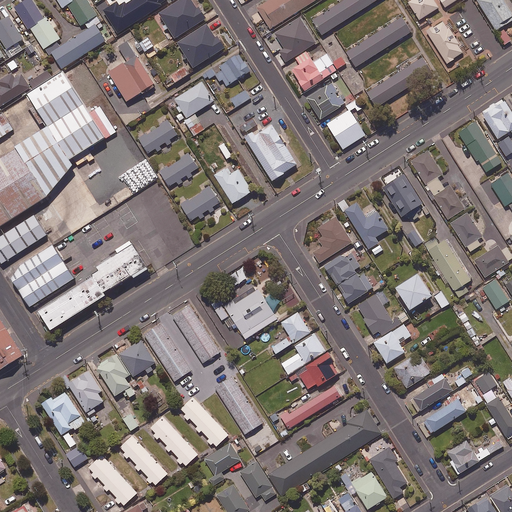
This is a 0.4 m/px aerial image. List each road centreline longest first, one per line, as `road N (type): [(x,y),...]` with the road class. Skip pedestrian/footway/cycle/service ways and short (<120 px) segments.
road 1 (residential): [(271,222),(447,494)]
road 2 (tertiary): [(271,222),(47,363)]
road 3 (residential): [(223,0),(337,180)]
road 4 (tertiary): [(511,67),(337,180)]
road 5 (residential): [(0,396),(74,511)]
